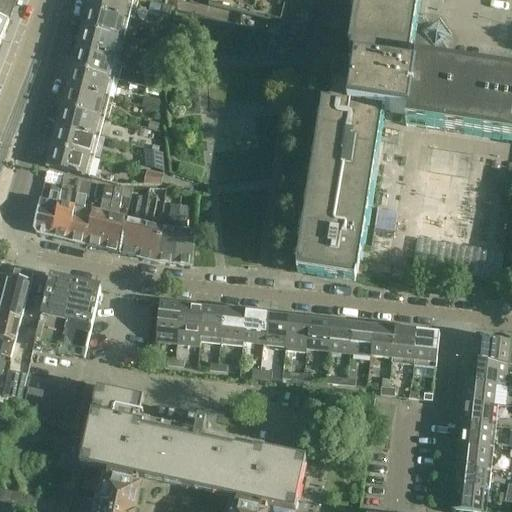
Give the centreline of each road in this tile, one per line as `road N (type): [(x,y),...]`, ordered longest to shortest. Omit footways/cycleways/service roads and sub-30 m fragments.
road 1 (residential): [(454,313),(152,284),(6,249),(74,0)]
road 2 (residential): [(394,506),(404,419),(441,419),(454,313)]
road 3 (residential): [(0,131),(45,0)]
